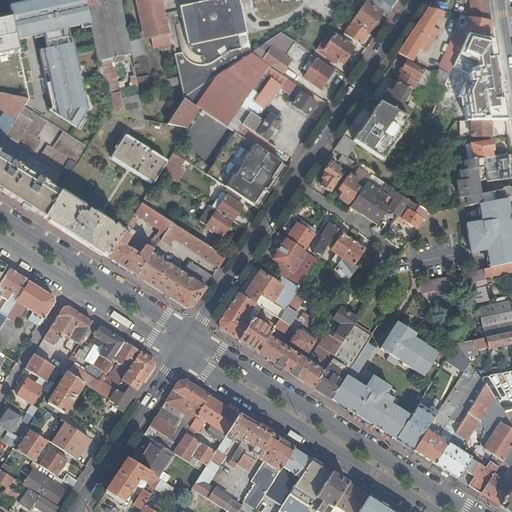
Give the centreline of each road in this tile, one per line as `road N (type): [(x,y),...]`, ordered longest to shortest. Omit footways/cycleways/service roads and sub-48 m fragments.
road 1 (unclassified): [(192,335),(416,0)]
road 2 (tertiary): [(470,511),(192,335)]
road 3 (tertiary): [(180,353),(430,511)]
road 4 (tertiary): [(192,335),(0,214)]
road 5 (tertiary): [(0,241),(180,353)]
road 6 (unclassified): [(73,511),(180,353)]
